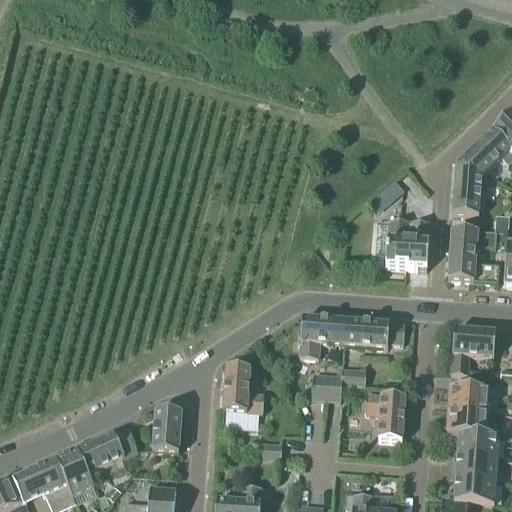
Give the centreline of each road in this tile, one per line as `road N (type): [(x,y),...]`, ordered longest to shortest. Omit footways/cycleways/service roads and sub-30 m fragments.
road 1 (residential): [(433,313),(296,305),(193,376)]
road 2 (residential): [(433,313),(443,190),(434,179),(511,102)]
road 3 (residential): [(193,376),(0,468)]
road 4 (residential): [(433,313),(415,511)]
road 5 (residential): [(192,511),(201,400),(193,376)]
